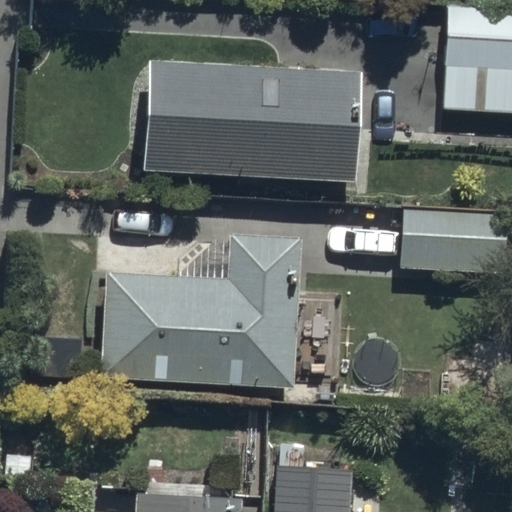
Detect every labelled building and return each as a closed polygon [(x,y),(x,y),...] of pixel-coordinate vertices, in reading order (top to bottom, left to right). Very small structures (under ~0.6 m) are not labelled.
[(511,0),(443,0),(440,105),(511,107),(511,0)] [(357,60),(144,49),(138,162),(351,174),(357,60)] [(511,204),(401,201),(399,261),(511,264),(511,204)] [(293,377),(298,226),(227,223),(225,267),(101,263),(98,371),(293,377)] [(347,511),(350,461),(302,459),(303,437),(277,436),(276,456),(272,456),(269,511),(347,511)] [(237,511),(239,486),(133,478),(131,511),(237,511)]
